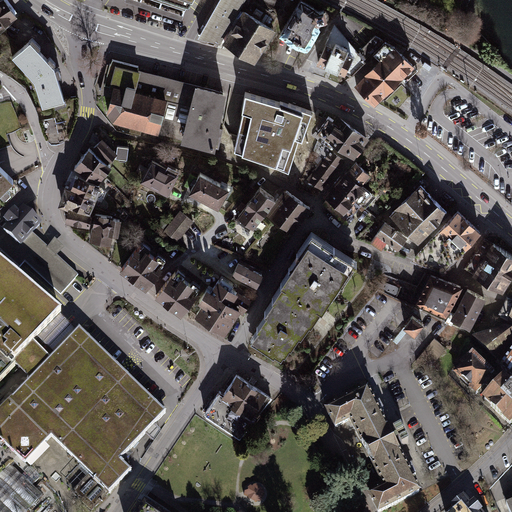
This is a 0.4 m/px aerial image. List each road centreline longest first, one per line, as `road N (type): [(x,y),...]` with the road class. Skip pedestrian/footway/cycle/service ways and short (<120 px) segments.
road 1 (primary): [(85,22),(308,89),(379,121)]
road 2 (residential): [(226,354),(63,237),(51,208),(55,180)]
road 3 (residential): [(366,511),(308,406),(281,381),(226,354)]
road 4 (residential): [(511,299),(375,251),(337,234),(326,219)]
road 5 (residential): [(118,511),(226,354)]
road 6 (residential): [(226,354),(299,232),(326,219)]
road 7 (primary): [(379,121),(511,227)]
road 8 (residential): [(55,180),(87,112),(78,45),(85,22)]
